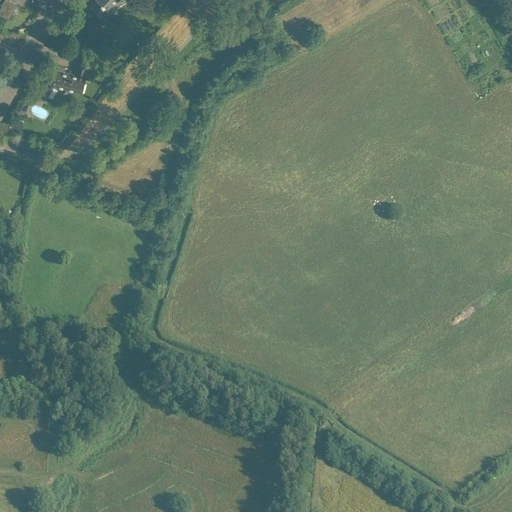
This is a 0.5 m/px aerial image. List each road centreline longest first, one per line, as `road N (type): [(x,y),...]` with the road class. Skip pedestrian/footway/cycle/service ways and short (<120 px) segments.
road 1 (track): [(38,360),(13,278),(39,158)]
road 2 (residential): [(0,108),(58,0)]
